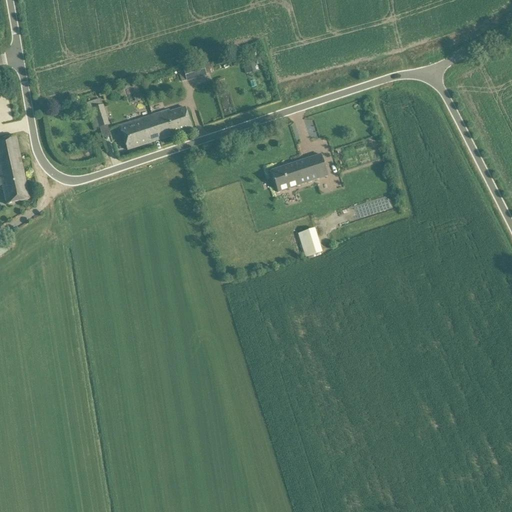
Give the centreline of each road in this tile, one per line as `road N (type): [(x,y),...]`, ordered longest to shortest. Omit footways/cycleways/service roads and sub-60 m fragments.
road 1 (unclassified): [(426,74),(69,181),(45,168),(32,140),(17,55)]
road 2 (unclassified): [(511,223),(457,113),(426,74)]
